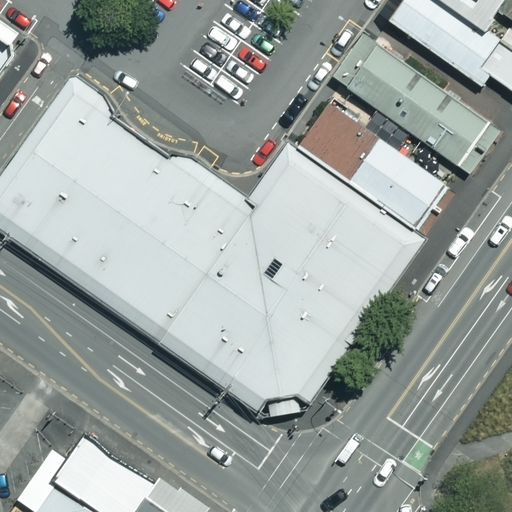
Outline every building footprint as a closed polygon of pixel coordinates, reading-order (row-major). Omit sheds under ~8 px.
[(0,0),(0,78),(17,55),(15,45),(23,34),(0,17),(0,0)] [(511,0),(408,0),(394,21),(487,85),(493,76),(511,89),(511,0)] [(493,124),(381,44),(351,85),(463,165),(493,124)] [(72,77),(0,180),(0,227),(269,417),(311,410),(431,240),(418,231),(302,149),(296,145),(292,142),(253,197),(196,157),(164,147),(121,118),(114,101),(79,76),(72,77)] [(451,186),(335,104),(302,149),(418,231),(451,186)] [(142,511),(162,485),(88,433),(55,479),(61,483),(102,511),(142,511)] [(214,511),(217,507),(188,487),(185,491),(166,478),(162,485),(142,511),(214,511)] [(102,511),(61,483),(39,511),(102,511)]
